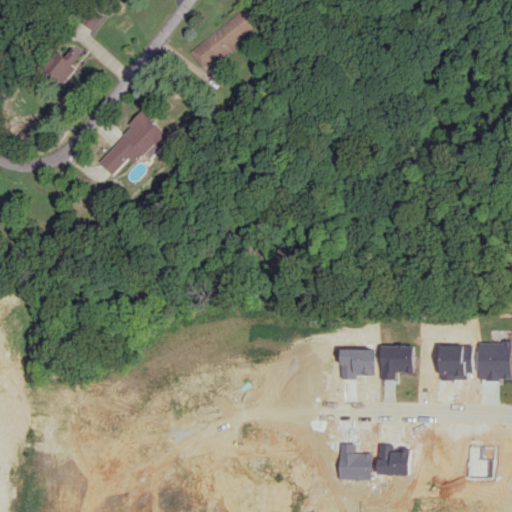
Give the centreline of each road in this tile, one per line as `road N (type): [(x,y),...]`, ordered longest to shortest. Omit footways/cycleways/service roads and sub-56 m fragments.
road 1 (residential): [(511,412),(235,412),(198,427),(164,464),(150,511)]
road 2 (residential): [(189,0),(80,145),(34,160),(0,157)]
